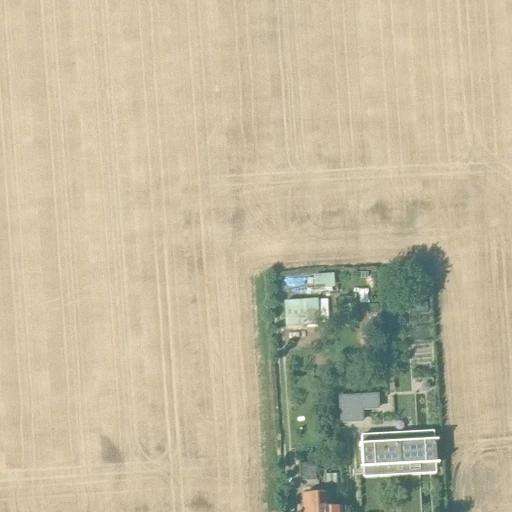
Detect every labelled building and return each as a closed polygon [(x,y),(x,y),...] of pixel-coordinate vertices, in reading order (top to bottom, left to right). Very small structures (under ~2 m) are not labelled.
[(407,284),(408,301),(426,300),(425,282),(407,284)] [(327,301),(283,303),(284,329),(328,326),(327,301)] [(370,412),(378,412),(377,395),(337,398),(338,426),(362,425),(361,413),(370,412)] [(361,447),(358,447),(360,471),(363,471),(434,466),(439,466),(437,442),(434,442),(433,432),(393,435),(360,437),(361,447)] [(299,483),(315,482),(314,465),(298,466),(299,483)] [(337,475),(324,476),(325,488),(338,487),(337,475)] [(306,496),(300,497),(301,511),(342,511),(342,508),(330,509),(329,495),(326,495),(306,496)]
